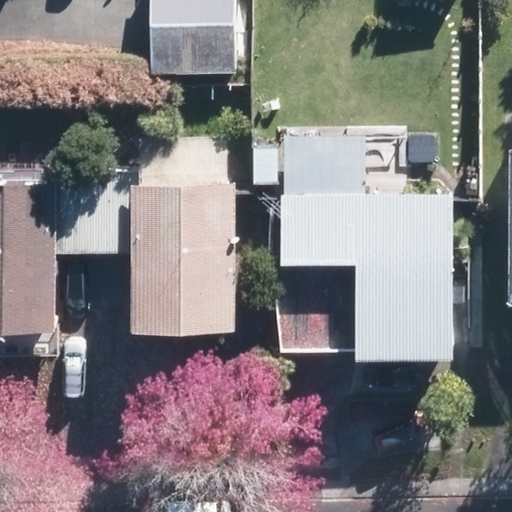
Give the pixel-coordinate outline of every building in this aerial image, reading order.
[(230,0),(163,0),(164,59),(231,58),(230,0)] [(136,174),(58,174),(57,242),(136,242),(136,174)] [(235,186),(141,185),(140,318),(234,319),(235,186)] [(53,187),(0,186),(0,320),(52,321),(53,187)] [(452,194),(287,192),(286,255),(365,256),(365,346),(451,347),(452,194)]
